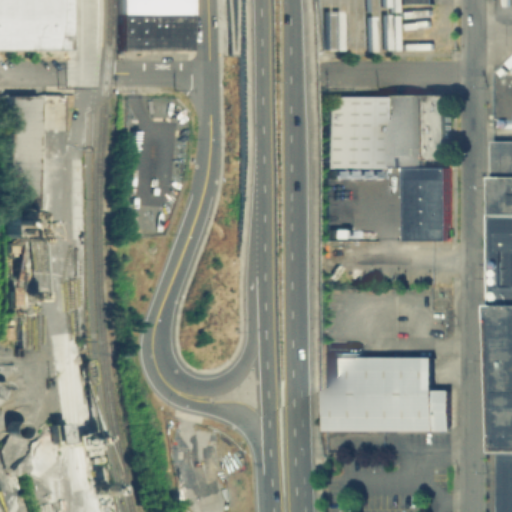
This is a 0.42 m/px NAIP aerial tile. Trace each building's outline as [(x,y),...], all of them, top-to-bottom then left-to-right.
[(0,0),(63,0),(63,48),(0,47),(0,0)] [(113,13),(113,0),(187,0),(188,13),(171,13),(154,13),(137,13),(113,13)] [(137,53),(113,53),(113,13),(137,13),(137,53)] [(154,13),(154,53),(137,53),(137,13),(154,13)] [(154,53),(154,13),(171,13),(171,53),(154,53)] [(171,13),(188,13),(188,53),(171,53),(171,13)] [(28,237),(1,237),(1,94),(34,94),(34,209),(28,209),(28,237)] [(429,95),(454,94),(455,157),(430,158),(429,95)] [(328,96),(381,95),(382,166),(329,167),(328,96)] [(430,158),(430,165),(409,166),(382,166),(381,95),(429,95),(430,158)] [(511,511),(496,511),(498,140),(511,140),(511,511)] [(409,166),(430,165),(453,165),(454,239),(410,239),(409,166)] [(330,356),(439,357),(439,389),(455,389),(455,430),(329,429),(330,356)] [(47,423),(48,441),(60,440),(59,422),(47,423)]
